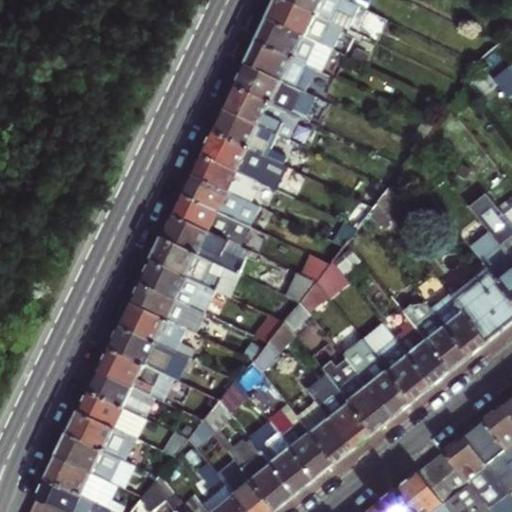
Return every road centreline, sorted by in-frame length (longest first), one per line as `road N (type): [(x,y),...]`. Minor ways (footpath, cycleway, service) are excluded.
road 1 (tertiary): [(230,0),(51,368)]
road 2 (residential): [(329,511),(511,365)]
road 3 (tertiary): [(0,511),(51,368)]
